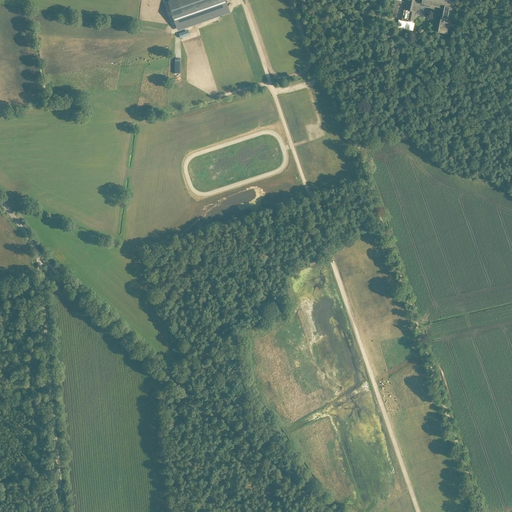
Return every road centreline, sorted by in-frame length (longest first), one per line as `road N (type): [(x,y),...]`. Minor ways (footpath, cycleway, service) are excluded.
road 1 (track): [(339,511),(150,356),(36,243)]
road 2 (track): [(355,143),(480,511)]
road 3 (unclassified): [(65,511),(36,243),(0,196)]
road 4 (unknown): [(0,6),(165,37),(254,34)]
road 5 (track): [(511,128),(468,136),(399,130),(355,143)]
road 6 (unknown): [(311,80),(333,133),(337,170),(308,189)]
